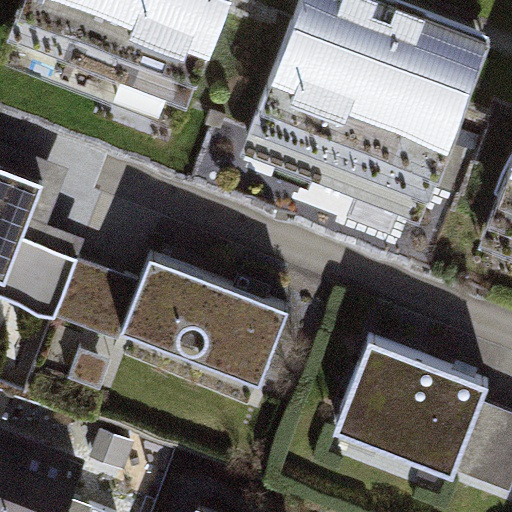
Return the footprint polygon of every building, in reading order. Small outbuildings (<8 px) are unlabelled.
[(17,0),(9,20),(189,97),(230,0),(17,0)] [(381,0),(298,0),(240,148),(444,228),(476,147),(450,137),(487,41),(381,0)] [(0,285),(58,306),(79,252),(35,241),(57,184),(0,161),(0,285)] [(511,163),(482,236),(511,248),(511,163)] [(294,303),(160,250),(148,279),(79,252),(58,306),(261,386),(294,303)] [(492,383),(368,335),(335,421),(511,489),(511,409),(486,399),(492,383)] [(121,367),(88,354),(76,383),(110,396),(121,367)] [(85,454),(0,424),(0,511),(114,511),(118,501),(74,485),(85,454)] [(238,511),(201,496),(194,511),(238,511)]
